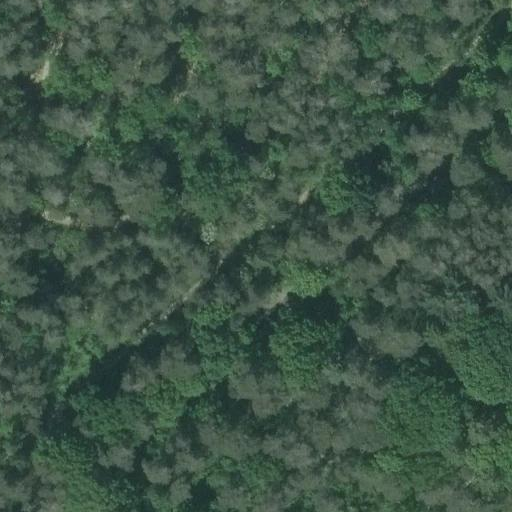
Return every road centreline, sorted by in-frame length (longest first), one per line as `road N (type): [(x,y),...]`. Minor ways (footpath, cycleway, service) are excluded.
road 1 (track): [(56,511),(511,87)]
road 2 (track): [(511,394),(277,305)]
